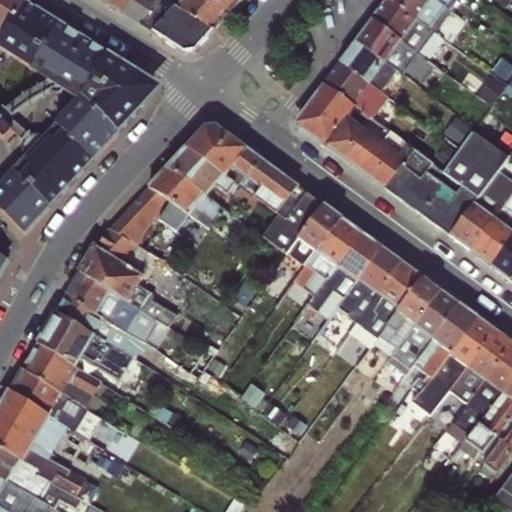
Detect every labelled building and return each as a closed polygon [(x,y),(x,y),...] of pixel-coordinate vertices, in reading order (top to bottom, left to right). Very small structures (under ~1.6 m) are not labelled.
[(25,2),(21,0),(0,0),(0,34),(4,37),(25,3),(25,2)] [(102,0),(101,2),(121,15),(131,0),(102,0)] [(175,8),(161,0),(131,0),(121,15),(153,35),(175,8)] [(182,0),(161,0),(175,8),(182,0)] [(182,0),(175,8),(214,33),(227,18),(197,0),(182,0)] [(197,0),(227,18),(240,3),(234,0),(197,0)] [(432,0),(386,0),(386,1),(417,22),(432,0)] [(429,30),(445,8),(434,0),(432,0),(417,22),(429,30)] [(455,0),(450,0),(445,8),(450,11),(470,26),(477,16),(459,2),(455,0)] [(417,22),(386,1),(371,21),(402,42),(417,22)] [(57,23),(25,3),(4,37),(0,43),(0,49),(30,69),(36,60),(57,23)] [(175,8),(153,35),(184,54),(196,52),(214,33),(175,8)] [(450,11),(445,8),(429,30),(413,51),(397,73),(405,73),(418,56),(428,64),(444,42),(434,35),(450,11)] [(402,42),(371,21),(355,43),(385,64),(402,42)] [(429,30),(417,22),(402,42),(413,51),(429,30)] [(84,90),(107,55),(57,23),(36,60),(45,66),(43,70),(49,74),(42,82),(45,89),(51,94),(54,95),(61,94),(61,92),(66,85),(72,88),(75,84),(84,90)] [(385,64),(397,73),(413,51),(402,42),(385,64)] [(385,64),(355,43),(340,64),(370,86),(385,64)] [(136,73),(107,55),(84,90),(81,97),(55,125),(62,132),(54,142),(50,138),(45,143),(38,137),(38,136),(33,136),(27,139),(22,145),(22,152),(30,160),(25,165),(29,168),(20,177),(12,170),(0,183),(0,212),(24,235),(141,110),(146,98),(146,91),(145,86),(142,80),(135,73),(136,73)] [(428,64),(418,56),(405,73),(430,93),(443,75),(428,64)] [(323,86),(354,107),(370,86),(340,64),(323,86)] [(381,94),(397,73),(385,64),(370,86),(381,94)] [(492,79),(477,98),(490,108),(505,89),(492,79)] [(354,107),(323,86),(295,125),(325,147),(347,117),(350,119),(357,110),(354,107)] [(365,116),(381,94),(370,86),(354,107),(357,110),(365,116)] [(380,108),(371,120),(384,129),(393,117),(380,108)] [(347,117),(325,147),(360,173),(381,144),(350,119),(347,117)] [(459,153),(475,131),(459,118),(443,141),(459,153)] [(462,188),(478,200),(504,167),(511,155),(511,140),(483,119),(475,131),(459,153),(444,175),(433,167),(428,175),(456,196),(462,188)] [(204,129),(185,150),(225,179),(232,170),(246,152),(215,128),(204,129)] [(381,144),(360,173),(385,191),(414,153),(406,146),(398,156),(381,144)] [(225,179),(185,150),(166,171),(204,198),(207,200),(216,190),(225,179)] [(298,190),(246,152),(232,170),(260,191),(254,199),(259,203),(278,217),(298,190)] [(414,153),(385,191),(449,238),(474,205),(478,200),(462,188),(456,196),(428,175),(433,167),(414,153)] [(494,220),(511,196),(511,172),(504,167),(478,200),(474,205),(494,220)] [(232,170),(225,179),(234,185),(254,199),(260,191),(232,170)] [(204,198),(166,171),(148,190),(166,202),(189,218),(193,212),(204,198)] [(226,197),(234,185),(225,179),(216,190),(226,197)] [(259,203),(254,199),(234,185),(226,197),(251,215),(259,203)] [(166,202),(148,190),(110,232),(110,231),(95,247),(117,262),(136,274),(149,253),(138,247),(166,202)] [(323,208),(298,190),(278,217),(279,218),(302,235),(323,208)] [(511,233),(511,196),(494,220),(511,233)] [(223,211),(207,200),(204,198),(193,212),(216,223),(223,211)] [(470,253),(494,220),(474,205),(449,238),(470,253)] [(341,221),(323,208),(302,235),(298,241),(317,255),(341,221)] [(263,239),(286,256),(298,241),(302,235),(279,218),(263,239)] [(490,268),(511,239),(511,233),(494,220),(470,253),(490,268)] [(362,236),(341,221),(317,255),(337,270),(362,236)] [(381,250),(362,236),(337,270),(357,285),(381,250)] [(511,283),(511,281),(511,239),(490,268),(511,283)] [(317,255),(298,241),(286,256),(304,270),(317,255)] [(117,262),(95,247),(79,275),(109,295),(128,305),(138,287),(143,278),(136,274),(117,262)] [(247,260),(231,248),(221,261),(238,273),(247,260)] [(402,265),(381,250),(357,285),(376,298),(402,265)] [(337,270),(317,255),(304,270),(293,283),(315,299),(337,270)] [(424,280),(402,265),(376,298),(398,314),(424,280)] [(339,309),(357,285),(337,270),(315,299),(296,325),(306,333),(330,302),(339,309)] [(97,317),(109,295),(79,275),(66,298),(97,317)] [(442,294),(424,280),(398,314),(415,328),(442,294)] [(376,298),(357,285),(339,309),(336,312),(357,325),(376,298)] [(154,297),(138,287),(128,305),(169,329),(177,317),(151,302),(154,297)] [(460,307),(442,294),(415,328),(414,329),(433,343),(460,307)] [(156,352),(169,329),(128,305),(109,295),(97,317),(101,320),(156,352)] [(97,317),(66,298),(56,314),(92,336),(101,320),(97,317)] [(374,346),(398,314),(376,298),(357,325),(348,336),(370,350),(374,346)] [(477,320),(460,307),(433,343),(450,356),(477,320)] [(92,336),(56,314),(37,346),(76,370),(81,362),(95,338),(92,336)] [(414,329),(415,328),(398,314),(374,346),(391,358),(414,329)] [(147,368),(156,352),(101,320),(92,336),(95,338),(81,362),(119,383),(132,361),(147,368)] [(495,333),(477,320),(450,356),(449,358),(467,371),(495,333)] [(414,329),(391,358),(388,364),(406,377),(414,367),(433,343),(414,329)] [(495,333),(467,371),(484,383),(511,346),(495,333)] [(449,358),(450,356),(433,343),(414,367),(426,376),(417,391),(422,396),(449,358)] [(511,382),(511,345),(511,346),(484,383),(502,396),(511,382)] [(76,370),(37,346),(22,371),(62,396),(76,370)] [(447,397),(467,371),(449,358),(422,396),(427,401),(419,409),(429,420),(447,397)] [(76,370),(62,396),(94,416),(102,401),(100,400),(107,387),(76,370)] [(62,396),(22,371),(10,393),(50,417),(62,396)] [(459,415),(484,383),(467,371),(447,397),(453,402),(449,407),(459,415)] [(511,382),(502,396),(511,403),(511,382)] [(466,442),(502,396),(484,383),(459,415),(464,418),(444,444),(457,454),(466,442)] [(260,413),(264,403),(263,403),(267,397),(251,385),(241,399),(260,413)] [(50,417),(10,393),(0,409),(0,450),(20,462),(23,464),(35,444),(50,419),(51,417),(50,417)] [(94,416),(62,396),(50,417),(51,417),(50,419),(85,441),(99,419),(94,416)] [(511,418),(511,403),(502,396),(466,442),(484,455),(511,418)] [(269,407),(264,403),(260,413),(263,415),(269,407)] [(269,407),(263,415),(275,424),(276,424),(282,415),(285,412),(272,403),(269,407)] [(282,415),(276,424),(279,427),(286,418),(282,415)] [(511,453),(511,418),(484,455),(489,460),(484,466),(496,475),(511,453)] [(293,419),(286,428),(298,437),(305,428),(293,419)] [(484,455),(466,442),(457,454),(452,460),(470,473),(484,455)] [(53,454),(35,444),(23,464),(40,473),(38,478),(75,498),(85,481),(50,461),(53,454)] [(20,462),(0,450),(0,479),(7,483),(20,462)] [(23,464),(20,462),(7,483),(42,503),(46,495),(76,511),(98,511),(75,498),(38,478),(40,473),(23,464)] [(511,511),(511,477),(494,502),(506,511),(511,511)] [(0,494),(0,510),(3,511),(47,511),(50,508),(42,503),(7,483),(0,494)] [(294,511),(307,497),(298,490),(285,508),(289,511),(294,511)]
